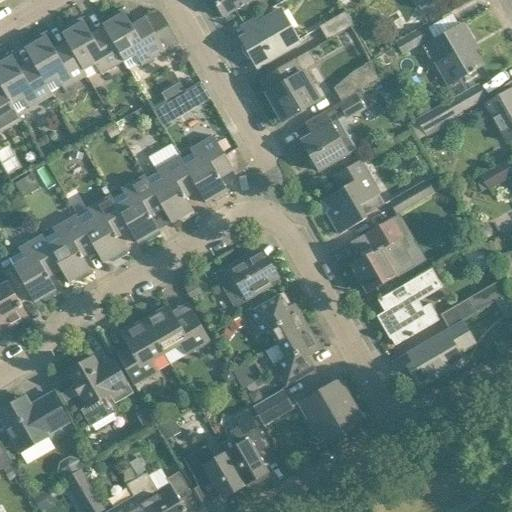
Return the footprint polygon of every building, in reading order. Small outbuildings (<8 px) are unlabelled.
[(213,0),(224,17),(241,7),(253,0),(213,0)] [(104,25),(103,25),(104,26),(107,33),(108,32),(119,50),(125,61),(124,62),(129,69),(140,63),(142,66),(148,62),(166,52),(171,49),(180,44),(170,27),(156,35),(149,23),(146,18),(133,26),(125,13),(123,9),(110,16),(110,22),(104,25)] [(261,15),(259,16),(242,27),(247,35),(241,39),(258,69),(301,44),(281,10),(264,20),(261,15)] [(320,27),(328,41),(354,26),(346,12),(320,27)] [(63,34),(66,40),(70,48),(71,47),(81,65),(84,70),(88,76),(87,76),(88,78),(89,78),(99,71),(101,75),(124,62),(125,61),(119,50),(108,32),(107,33),(104,26),(91,34),(85,22),(82,17),(69,25),(69,31),(63,34)] [(449,85),(472,72),(472,73),(476,71),(475,70),(482,66),(469,43),(473,41),(463,24),(427,45),(449,85)] [(421,28),(396,42),(403,53),(428,39),(421,28)] [(26,49),(32,60),(36,67),(37,67),(47,85),(51,92),(52,92),(62,86),(64,89),(74,83),(87,76),(88,76),(84,70),(81,65),(71,47),(70,48),(66,40),(53,47),(47,36),(45,32),(32,40),(32,45),(26,49)] [(284,66),(266,76),(260,80),(285,121),(302,111),(319,102),(309,84),(315,81),(308,70),(317,65),(310,51),(284,66)] [(0,84),(1,86),(5,92),(13,105),(16,110),(17,112),(17,111),(28,105),(30,109),(40,103),(53,95),(54,95),(52,92),(51,92),(37,67),(36,67),(32,60),(19,67),(13,56),(11,52),(0,58),(0,84)] [(353,73),(363,90),(384,78),(374,61),(353,73)] [(511,81),(496,90),(485,102),(486,104),(508,143),(511,140),(511,81)] [(167,104),(154,111),(163,126),(175,119),(210,99),(201,84),(167,104)] [(0,132),(22,120),(17,111),(17,112),(16,110),(13,105),(5,92),(1,86),(0,85),(0,132)] [(419,120),(427,135),(428,136),(464,115),(461,111),(484,97),(477,86),(455,99),(419,120)] [(342,141),(349,137),(341,123),(366,109),(357,94),(342,102),(343,102),(322,114),(305,123),(312,135),(301,142),(318,171),(336,161),(349,153),(342,141)] [(115,125),(106,130),(111,138),(120,133),(115,125)] [(182,160),(186,166),(196,184),(196,185),(199,191),(206,203),(207,203),(213,200),(217,202),(230,195),(228,191),(220,178),(233,171),(234,170),(231,165),(225,155),(220,146),(214,136),(197,146),(190,150),(193,154),(182,160)] [(74,151),(72,158),(82,160),(84,153),(74,151)] [(148,180),(151,186),(162,204),(161,205),(165,211),(172,223),(173,223),(178,220),(183,222),(196,215),(194,211),(187,199),(199,191),(196,185),(196,184),(186,166),(182,160),(180,156),(180,157),(156,170),(158,174),(148,180)] [(361,160),(351,166),(334,176),(341,189),(321,201),(321,202),(322,215),(321,216),(321,217),(328,213),(340,234),(367,219),(366,216),(386,204),(361,160)] [(511,173),(506,163),(481,177),(488,189),(511,175),(511,173)] [(114,199),(113,200),(117,206),(128,224),(127,225),(131,231),(138,243),(139,242),(144,239),(149,242),(162,235),(159,230),(152,218),(165,211),(161,205),(162,204),(151,186),(148,180),(146,176),(122,190),(124,193),(114,199)] [(398,216),(436,194),(428,180),(390,202),(398,216)] [(79,219),(79,220),(83,226),(94,244),(93,244),(96,251),(103,263),(104,262),(110,259),(114,262),(127,254),(125,250),(118,238),(131,231),(127,225),(128,224),(117,206),(113,200),(114,199),(112,196),(111,196),(88,210),(90,213),(79,219)] [(45,239),(48,246),(59,264),(58,264),(62,271),(69,283),(70,282),(75,279),(80,282),(93,274),(91,270),(84,258),(96,251),(93,244),(94,244),(83,226),(79,220),(79,219),(77,216),(54,230),(56,233),(45,239)] [(352,273),(351,273),(360,289),(361,289),(361,288),(364,286),(367,293),(385,283),(398,275),(389,260),(405,251),(410,247),(394,218),(383,224),(366,234),(376,251),(361,260),(351,265),(355,272),(352,274),(352,273)] [(21,253),(10,259),(13,265),(28,290),(31,296),(35,303),(41,299),(46,302),(59,294),(57,290),(50,278),(62,271),(58,264),(59,264),(48,246),(45,239),(43,236),(19,249),(21,253)] [(227,267),(220,271),(228,284),(223,287),(235,308),(246,301),(247,301),(255,296),(272,286),(270,283),(280,278),(269,258),(262,247),(256,250),(241,259),(227,267)] [(0,314),(8,329),(29,317),(17,297),(28,290),(13,265),(0,272),(0,314)] [(378,300),(385,312),(392,323),(385,327),(396,346),(413,336),(413,335),(428,327),(438,321),(436,316),(437,316),(430,305),(429,305),(422,309),(418,302),(443,288),(433,270),(396,290),(378,300)] [(194,277),(183,284),(192,300),(203,293),(194,277)] [(499,281),(440,315),(448,329),(495,302),(507,295),(499,281)] [(511,303),(507,295),(495,302),(503,316),(511,310),(511,303)] [(258,308),(246,315),(258,338),(271,331),(278,345),(309,327),(295,303),(291,306),(285,309),(278,297),(275,298),(258,308)] [(211,342),(203,328),(193,310),(177,319),(169,305),(145,319),(165,354),(181,345),(187,355),(211,342)] [(0,333),(8,329),(0,314),(0,333)] [(240,318),(229,324),(233,332),(244,326),(240,318)] [(118,354),(117,354),(119,359),(127,372),(129,376),(135,385),(157,372),(151,362),(165,354),(145,319),(121,333),(129,347),(118,354)] [(465,326),(463,322),(449,329),(425,343),(407,353),(414,363),(408,367),(420,388),(453,369),(463,363),(458,353),(475,343),(465,326)] [(225,327),(218,336),(225,342),(232,333),(225,327)] [(278,345),(266,352),(274,365),(287,387),(299,380),(316,370),(316,369),(309,357),(322,350),(309,327),(278,345)] [(94,356),(66,372),(74,385),(72,388),(77,397),(80,396),(81,396),(87,407),(82,410),(91,426),(119,410),(116,404),(134,393),(130,386),(128,383),(124,377),(118,366),(114,360),(113,360),(100,368),(94,356)] [(233,371),(222,377),(227,387),(238,381),(233,371)] [(316,413),(322,423),(332,440),(349,430),(349,431),(353,429),(352,428),(364,422),(353,405),(349,407),(344,398),(346,397),(337,381),(320,391),(300,402),(309,418),(316,413)] [(256,387),(246,392),(252,403),(262,398),(256,387)] [(72,388),(62,393),(67,402),(77,397),(72,388)] [(264,425),(294,408),(283,390),(254,407),(264,425)] [(0,411),(0,416),(8,430),(21,453),(49,437),(48,435),(70,423),(53,394),(30,407),(26,409),(21,400),(0,411)] [(227,454),(246,485),(253,481),(257,483),(268,477),(268,472),(256,452),(268,444),(249,411),(235,418),(241,427),(231,433),(239,447),(227,454)] [(173,417),(158,426),(166,440),(181,431),(173,417)] [(0,470),(14,463),(2,442),(0,443),(0,470)] [(223,498),(246,485),(227,454),(217,460),(209,446),(184,460),(200,488),(212,480),(223,498)] [(60,463),(58,472),(64,474),(66,479),(82,470),(79,466),(80,459),(71,457),(60,463)] [(140,460),(131,465),(138,478),(147,472),(140,460)] [(12,465),(2,470),(10,483),(19,477),(12,465)] [(97,476),(98,471),(96,466),(91,465),(86,467),(85,472),(87,477),(92,478),(97,476)] [(82,470),(66,479),(85,511),(101,511),(105,510),(82,470)] [(149,473),(138,479),(149,497),(157,511),(186,511),(186,510),(187,510),(185,507),(184,507),(180,501),(192,494),(182,476),(180,473),(168,480),(171,485),(159,491),(149,473)] [(117,509),(111,511),(157,511),(149,497),(138,479),(128,485),(135,498),(124,505),(117,509)] [(45,491),(34,498),(41,510),(52,504),(45,491)]
